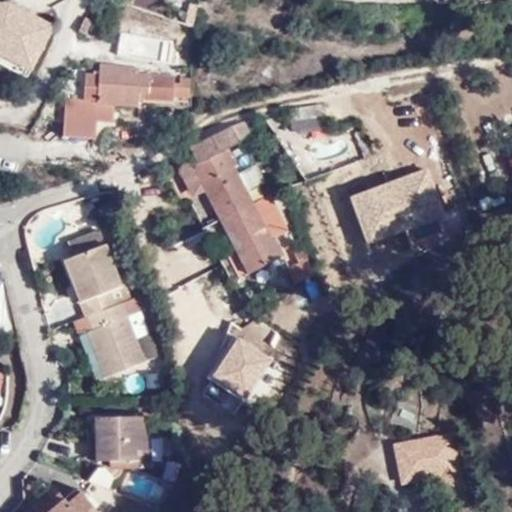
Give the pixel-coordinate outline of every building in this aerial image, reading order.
[(0,4),(0,63),(26,77),(52,27),(8,4),(0,4)] [(88,132),(90,123),(109,124),(109,108),(131,108),(131,103),(168,106),(169,100),(175,100),(179,77),(129,75),(129,69),(93,66),(92,74),(77,72),(76,101),(57,99),(56,131),(88,132)] [(323,97),(289,102),(291,115),(325,109),(323,97)] [(233,118),(193,140),(192,140),(201,159),(188,166),(181,155),(174,158),(173,170),(183,189),(185,187),(189,195),(206,185),(216,204),(242,189),(246,186),(251,186),(236,159),(238,159),(229,142),(242,135),(233,118)] [(364,124),(358,127),(366,149),(374,146),(364,124)] [(216,204),(210,207),(238,258),(277,237),(266,218),(260,222),(242,189),(216,204)] [(55,258),(71,304),(76,302),(103,292),(99,278),(108,274),(93,235),(58,247),(60,255),(55,258)] [(103,292),(76,302),(84,325),(79,327),(95,371),(155,350),(140,308),(138,303),(122,309),(115,288),(114,288),(103,292)] [(363,325),(354,345),(373,354),(383,334),(363,325)] [(132,449),(132,409),(90,412),(92,452),(132,449)] [(471,511),(458,432),(394,439),(401,482),(442,476),(447,511),(471,511)] [(88,511),(93,508),(68,479),(55,491),(46,481),(34,492),(40,503),(28,511),(88,511)] [(28,511),(40,503),(34,492),(33,491),(5,511),(28,511)]
